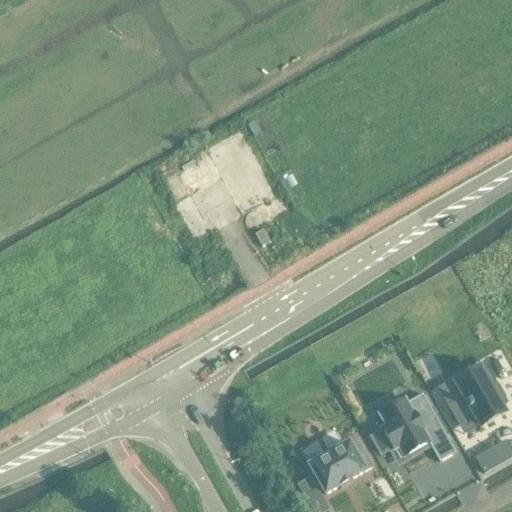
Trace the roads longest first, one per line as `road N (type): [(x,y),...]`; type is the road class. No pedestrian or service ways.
road 1 (tertiary): [(179,375),(511,176)]
road 2 (tertiary): [(0,472),(150,392)]
road 3 (tertiary): [(253,511),(179,375)]
road 4 (tertiary): [(150,392),(219,511)]
